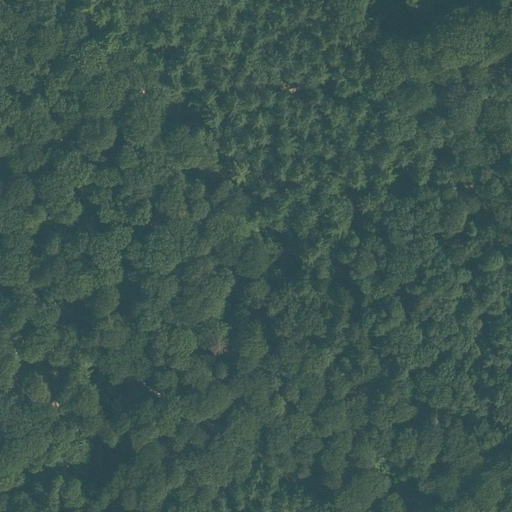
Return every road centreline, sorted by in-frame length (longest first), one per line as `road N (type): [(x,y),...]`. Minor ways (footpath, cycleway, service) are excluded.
road 1 (track): [(125,328),(152,230),(189,186),(178,134),(268,99)]
road 2 (track): [(134,370),(151,391),(357,511)]
road 3 (track): [(392,51),(439,110),(511,273)]
road 4 (unknown): [(511,212),(405,0)]
road 5 (track): [(25,511),(65,466),(55,332)]
road 6 (track): [(392,51),(511,9)]
